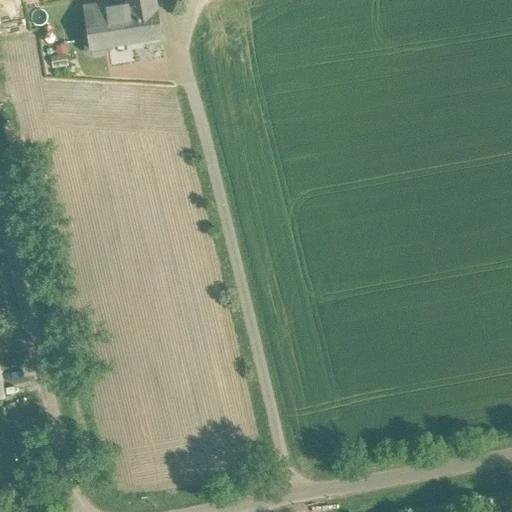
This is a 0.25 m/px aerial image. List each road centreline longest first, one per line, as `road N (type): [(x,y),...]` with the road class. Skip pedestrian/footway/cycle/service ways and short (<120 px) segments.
road 1 (residential): [(77,511),(0,197)]
road 2 (unclassified): [(511,457),(212,511)]
